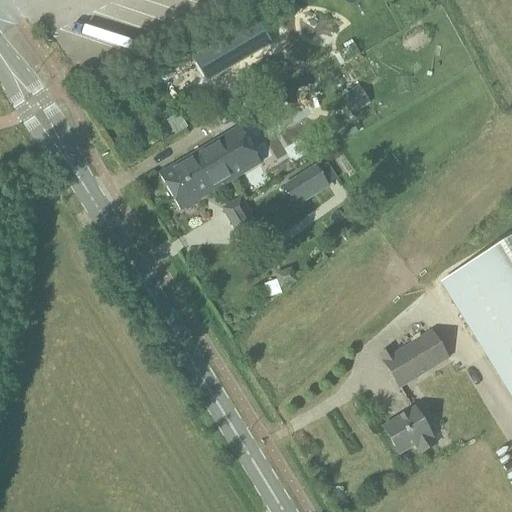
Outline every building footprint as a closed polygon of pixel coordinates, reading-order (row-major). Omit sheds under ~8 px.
[(192,59),(206,84),(272,45),(257,20),(192,59)] [(171,70),(182,95),(192,91),(181,66),(171,70)] [(341,98),(351,116),(370,104),(359,87),(341,98)] [(160,176),(173,198),(190,188),(185,180),(195,175),(198,179),(223,165),(232,181),(260,164),(240,129),(160,176)] [(190,188),(173,198),(180,211),(184,209),(186,211),(194,206),(193,204),(232,181),(223,165),(198,179),(195,175),(185,180),(190,188)] [(281,187),(294,208),(329,186),(315,166),(281,187)] [(239,237),(252,229),(236,200),(219,209),(228,226),(231,225),(239,237)] [(511,241),(445,282),(511,393),(511,241)] [(275,275),(280,289),(297,283),(291,268),(275,275)] [(381,361),(399,389),(447,359),(430,332),(394,354),(390,349),(380,357),(382,361),(381,361)] [(434,440),(414,408),(382,428),(399,456),(414,446),(416,451),(417,450),(420,454),(435,445),(432,441),(434,440)]
